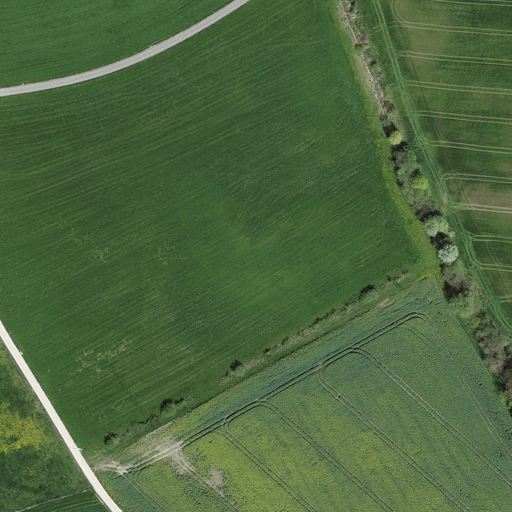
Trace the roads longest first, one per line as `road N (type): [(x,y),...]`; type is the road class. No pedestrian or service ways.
road 1 (tertiary): [(248,0),(118,70),(0,94)]
road 2 (track): [(117,511),(0,324)]
